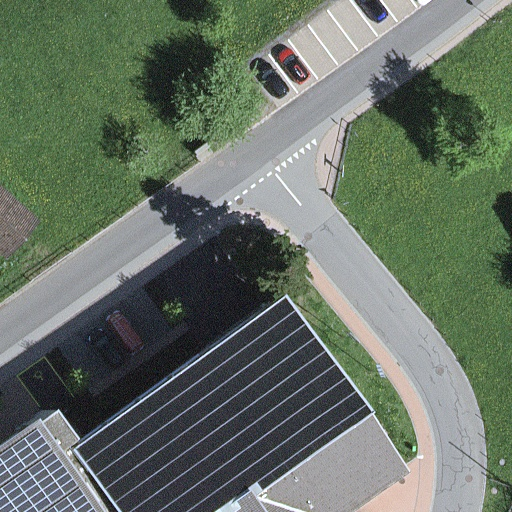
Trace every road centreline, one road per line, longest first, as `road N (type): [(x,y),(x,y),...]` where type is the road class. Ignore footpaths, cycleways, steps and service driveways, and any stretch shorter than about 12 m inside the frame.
road 1 (residential): [(461,511),(459,410),(410,326),(270,149)]
road 2 (tertiary): [(0,340),(270,149)]
road 3 (tertiary): [(270,149),(466,0)]
